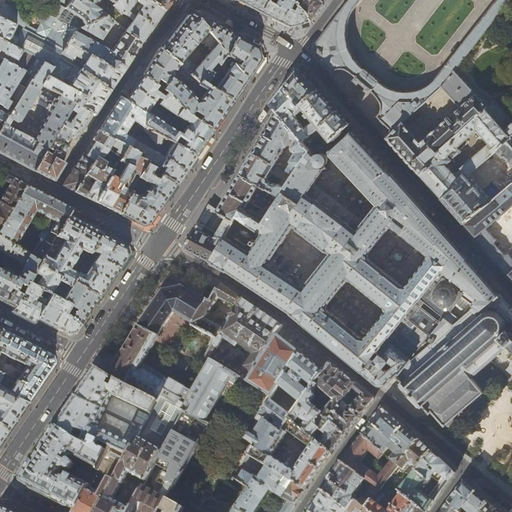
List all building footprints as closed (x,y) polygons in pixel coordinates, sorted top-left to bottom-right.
[(0,0),(0,16),(20,27),(26,16),(0,2),(0,0),(21,0),(40,14),(39,16),(38,21),(56,31),(50,43),(63,50),(75,31),(77,28),(62,22),(57,20),(42,12),(46,4),(39,0),(0,0)] [(39,0),(46,4),(42,12),(57,20),(70,0),(39,0)] [(70,0),(57,20),(62,22),(77,28),(80,27),(106,15),(106,14),(95,7),(99,0),(108,0),(114,3),(116,0),(70,0)] [(116,0),(114,3),(113,5),(133,20),(125,30),(126,31),(141,42),(146,36),(164,11),(149,0),(116,0)] [(165,0),(149,0),(164,11),(170,3),(165,0)] [(236,0),(243,4),(260,12),(266,2),(267,0),(236,0)] [(299,24),(309,21),(304,16),(290,0),(267,0),(266,2),(260,12),(269,17),(288,27),(299,24)] [(290,0),(304,16),(309,21),(309,22),(325,0),(290,0)] [(504,8),(507,4),(510,0),(349,0),(340,12),(317,43),(318,43),(317,45),(317,49),(317,50),(318,50),(318,51),(319,54),(318,55),(318,56),(319,58),(320,58),(321,60),(321,61),(333,73),(335,70),(338,69),(342,69),(346,69),(349,71),(353,74),(357,78),(354,80),(358,83),(360,81),(361,82),(364,84),(367,87),(368,88),(365,90),(369,94),(371,91),(375,94),(379,100),(381,104),(382,107),(381,110),(379,113),(377,116),(390,129),(390,135),(408,118),(434,95),(442,87),(455,70),(460,64),(503,8),(504,8)] [(195,16),(191,13),(184,14),(170,34),(159,48),(199,83),(201,81),(207,84),(213,74),(210,70),(217,62),(220,64),(226,55),(227,54),(197,16),(196,16),(195,16)] [(113,21),(106,15),(80,27),(101,39),(113,21)] [(50,43),(20,27),(0,16),(0,39),(14,46),(36,58),(53,67),(59,57),(63,50),(50,43)] [(212,24),(197,16),(227,54),(228,55),(236,36),(216,26),(212,24)] [(126,31),(125,30),(110,52),(75,31),(63,50),(59,57),(70,64),(79,49),(103,63),(120,75),(130,59),(132,56),(141,42),(126,31)] [(236,64),(232,64),(225,74),(217,69),(213,74),(207,84),(232,102),(250,75),(261,60),(257,48),(253,45),(236,36),(228,55),(227,54),(226,55),(237,62),(236,64)] [(0,57),(28,72),(36,58),(14,46),(0,39),(0,57)] [(168,93),(188,115),(212,131),(224,113),(232,102),(207,84),(201,81),(199,83),(159,48),(150,63),(143,75),(168,93)] [(119,77),(120,75),(103,63),(79,49),(70,64),(110,91),(119,77)] [(0,128),(33,75),(28,72),(0,57),(0,128)] [(92,113),(95,115),(101,105),(102,104),(110,91),(70,64),(59,57),(53,67),(42,85),(75,103),(92,113)] [(0,153),(33,170),(61,125),(75,103),(42,85),(53,67),(36,58),(28,72),(33,75),(0,128),(0,153)] [(455,70),(459,74),(462,70),(464,68),(460,64),(455,70)] [(288,81),(286,84),(301,103),(317,89),(308,80),(298,69),(288,81)] [(394,146),(416,170),(488,107),(477,94),(459,74),(455,70),(442,87),(446,92),(447,93),(447,92),(451,96),(451,97),(451,98),(452,97),(456,102),(457,103),(460,106),(460,107),(461,108),(426,138),(408,118),(390,135),(387,138),(394,146)] [(177,145),(178,146),(195,157),(211,133),(212,131),(188,115),(168,93),(143,75),(136,86),(125,100),(150,114),(144,125),(151,130),(151,131),(177,145)] [(301,103),(286,84),(280,92),(279,94),(271,103),(277,109),(295,132),(307,146),(324,132),(330,140),(331,141),(342,131),(347,126),(350,124),(335,108),(332,105),(317,89),(301,103)] [(178,146),(151,131),(151,130),(144,125),(150,114),(125,100),(120,97),(114,105),(98,131),(127,147),(139,154),(137,157),(148,162),(147,164),(158,169),(158,170),(156,173),(176,184),(187,168),(195,157),(178,146)] [(496,102),(495,101),(493,102),(494,102),(491,104),(488,107),(416,170),(436,192),(442,199),(461,182),(458,179),(466,172),(469,175),(497,151),(497,150),(511,137),(511,120),(496,102)] [(91,115),(92,113),(75,103),(61,125),(77,134),(79,131),(91,115)] [(295,132),(277,109),(271,103),(276,112),(262,136),(253,151),(276,164),(280,157),(284,159),(286,154),(283,152),(287,146),(289,145),(294,137),(297,140),(293,147),(294,150),(297,152),(287,170),(294,174),(310,150),(307,146),(295,132)] [(77,134),(61,125),(33,170),(46,177),(52,180),(53,180),(62,167),(64,163),(58,160),(64,152),(68,146),(65,145),(67,141),(70,137),(73,139),(77,134)] [(121,157),(127,147),(98,131),(93,138),(92,140),(96,142),(103,146),(118,156),(118,155),(121,157)] [(386,384),(387,383),(389,382),(395,375),(397,376),(427,339),(433,343),(436,338),(433,334),(446,318),(455,326),(461,320),(451,311),(463,296),(473,305),(470,310),(466,315),(467,315),(473,309),(477,314),(498,295),(470,262),(467,259),(466,259),(430,218),(393,176),(388,171),(357,138),(352,132),(351,132),(351,133),(332,151),(331,151),(331,154),(377,205),(365,220),(353,211),(352,211),(325,190),(315,182),(324,167),(325,166),(324,166),(327,164),(328,162),(328,159),(327,155),(324,153),(321,153),(318,154),(316,156),(314,153),(330,140),(324,132),(307,146),(310,150),(294,174),(280,195),(279,195),(262,222),(241,209),(234,221),(211,262),(215,264),(221,266),(229,270),(260,291),(272,299),(293,313),(292,313),(298,318),(308,327),(333,347),(366,374),(367,374),(378,384),(381,384),(382,385),(384,384),(386,384)] [(511,137),(497,150),(497,151),(502,157),(503,156),(504,156),(505,156),(506,157),(508,158),(507,159),(511,164),(511,137)] [(84,154),(83,154),(72,171),(71,173),(64,185),(63,186),(70,189),(74,191),(103,146),(96,142),(92,140),(85,152),(84,154)] [(118,156),(103,146),(74,191),(84,196),(94,202),(118,162),(115,161),(118,156)] [(139,154),(127,147),(121,157),(118,162),(94,202),(106,208),(108,208),(137,157),(139,154)] [(287,170),(276,164),(253,151),(242,171),(240,173),(279,195),(280,195),(294,174),(287,170)] [(148,162),(137,157),(108,208),(110,210),(119,214),(131,192),(135,185),(147,164),(148,162)] [(158,170),(158,169),(147,164),(135,185),(143,190),(142,195),(138,195),(131,192),(119,214),(141,225),(142,226),(149,224),(163,202),(176,184),(156,173),(158,170)] [(461,182),(442,199),(453,210),(464,223),(492,201),(469,175),(466,172),(458,179),(461,182)] [(279,195),(240,173),(237,179),(228,194),(218,211),(234,221),(241,209),(262,222),(279,195)] [(5,181),(10,184),(0,201),(0,228),(26,185),(11,177),(7,175),(5,179),(5,181)] [(464,223),(492,255),(511,279),(511,183),(492,201),(464,223)] [(68,216),(72,208),(56,200),(26,185),(0,228),(0,238),(13,247),(35,211),(50,219),(38,238),(40,239),(30,257),(40,263),(68,216)] [(208,205),(197,225),(185,247),(203,257),(211,262),(234,221),(218,211),(208,205)] [(127,246),(114,240),(98,232),(72,218),(68,216),(40,263),(29,282),(51,294),(61,300),(60,304),(68,309),(65,314),(80,325),(89,312),(117,271),(129,253),(127,246)] [(0,252),(23,266),(17,278),(0,268),(0,299),(7,303),(14,306),(29,282),(40,263),(30,257),(13,247),(0,238),(0,252)] [(37,319),(51,294),(29,282),(14,306),(10,312),(23,319),(34,324),(37,319)] [(223,287),(220,285),(210,302),(207,300),(206,302),(193,324),(192,326),(215,339),(206,357),(212,361),(240,377),(247,382),(266,350),(276,335),(282,326),(256,308),(223,287)] [(110,372),(108,376),(112,378),(116,381),(129,387),(158,402),(159,402),(165,390),(182,401),(177,408),(185,412),(196,418),(206,422),(211,414),(214,408),(217,404),(230,381),(236,385),(240,377),(212,361),(193,393),(185,389),(170,379),(169,380),(142,365),(158,338),(159,338),(160,337),(158,336),(175,313),(193,324),(206,302),(201,299),(182,287),(181,288),(163,292),(139,326),(136,332),(126,347),(124,349),(122,353),(110,372)] [(60,304),(61,300),(51,294),(37,319),(41,321),(68,335),(75,333),(75,332),(80,325),(65,314),(68,309),(60,304)] [(506,348),(507,346),(511,344),(511,342),(511,335),(509,332),(511,328),(511,307),(500,294),(498,295),(477,314),(473,309),(467,315),(461,320),(455,326),(446,318),(433,334),(436,338),(433,343),(427,339),(397,376),(397,377),(398,376),(400,379),(403,383),(404,384),(403,385),(409,392),(409,391),(413,395),(416,398),(415,399),(421,406),(421,405),(422,406),(423,405),(425,408),(428,410),(427,411),(429,414),(430,412),(431,412),(431,411),(433,413),(435,416),(437,418),(440,421),(443,424),(444,426),(447,424),(448,425),(456,418),(455,417),(484,392),(471,377),(491,360),(506,348)] [(54,362),(53,355),(52,355),(34,346),(0,328),(0,371),(4,373),(22,383),(15,397),(27,403),(40,383),(54,362)] [(295,350),(276,335),(266,350),(247,382),(264,393),(267,394),(272,398),(279,386),(300,354),(295,350)] [(321,370),(300,354),(279,386),(301,404),(309,392),(301,385),(305,381),(313,387),(315,383),(324,372),(321,370)] [(331,364),(324,372),(315,383),(318,386),(315,391),(316,396),(312,401),(312,405),(323,414),(306,433),(331,454),(342,440),(349,431),(354,425),(356,423),(359,418),(362,415),(374,399),(362,389),(331,364)] [(78,394),(76,397),(143,429),(158,402),(129,387),(116,381),(113,387),(108,385),(112,378),(108,376),(96,368),(78,394)] [(0,442),(7,432),(19,415),(27,403),(15,397),(22,383),(4,373),(0,379),(0,442)] [(318,386),(315,383),(313,387),(309,392),(301,404),(292,416),(290,419),(306,433),(323,414),(312,405),(312,401),(316,396),(315,391),(318,386)] [(119,511),(120,511),(124,511),(127,508),(126,508),(126,507),(116,502),(119,497),(116,495),(122,485),(123,485),(129,473),(146,482),(185,412),(177,408),(182,401),(165,390),(159,402),(158,402),(143,429),(129,456),(97,511),(119,511)] [(129,456),(143,429),(76,397),(74,400),(56,427),(76,440),(89,447),(93,438),(111,447),(129,456)] [(282,432),(290,419),(292,416),(270,401),(260,417),(270,424),(272,421),(270,420),(272,418),(276,422),(273,426),(282,432)] [(383,409),(371,424),(388,437),(393,442),(404,428),(396,421),(393,418),(383,409)] [(120,511),(119,511),(161,511),(168,501),(211,424),(206,422),(196,418),(185,412),(146,482),(144,487),(143,486),(135,500),(136,500),(131,510),(127,508),(124,511),(120,511)] [(307,490),(312,482),(322,468),(331,454),(306,433),(290,419),(282,432),(273,426),(270,424),(260,417),(258,420),(262,423),(255,435),(251,432),(249,435),(246,440),(254,445),(248,456),(307,490)] [(371,424),(362,435),(385,455),(390,449),(397,454),(392,461),(398,466),(407,456),(393,442),(388,437),(371,424)] [(70,508),(76,511),(90,487),(69,476),(69,471),(71,471),(74,465),(74,464),(74,463),(71,461),(68,461),(68,457),(75,456),(97,470),(97,471),(98,472),(111,447),(93,438),(89,447),(76,440),(56,427),(42,448),(31,464),(22,477),(24,484),(70,508)] [(407,430),(404,428),(393,442),(407,456),(419,441),(407,430)] [(385,455),(362,435),(355,444),(349,452),(341,462),(366,480),(373,485),(381,491),(387,483),(398,466),(392,461),(385,455)] [(454,474),(455,473),(436,456),(423,444),(419,441),(407,456),(398,466),(387,483),(421,511),(427,511),(432,506),(438,497),(454,474)] [(97,511),(129,456),(111,447),(98,472),(109,478),(101,493),(90,487),(76,511),(75,511),(97,511)] [(291,511),(307,490),(248,456),(235,478),(234,480),(250,489),(234,511),(291,511)] [(331,477),(320,491),(349,510),(356,501),(356,500),(353,498),(366,480),(341,462),(331,477)] [(451,500),(449,503),(459,511),(468,511),(464,509),(477,492),(475,491),(464,482),(454,497),(451,500)] [(421,511),(387,483),(381,491),(367,510),(369,511),(421,511)] [(373,485),(359,504),(367,510),(381,491),(373,485)] [(309,508),(306,511),(369,511),(367,510),(359,504),(356,501),(349,510),(320,491),(309,508)] [(488,501),(477,492),(464,509),(468,511),(501,511),(491,503),(488,501)] [(188,511),(168,501),(161,511),(188,511)] [(459,511),(449,503),(446,508),(442,511),(459,511)]
